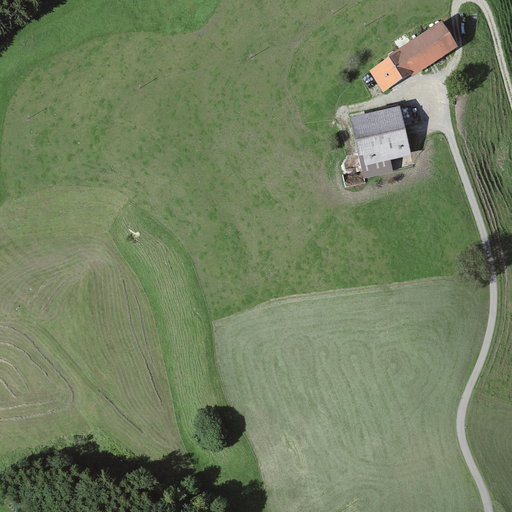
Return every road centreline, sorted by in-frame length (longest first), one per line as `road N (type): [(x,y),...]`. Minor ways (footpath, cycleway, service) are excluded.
road 1 (residential): [(488,511),(460,423),(490,329),(492,272),(445,121)]
road 2 (track): [(0,316),(42,329),(136,428),(192,460),(202,480),(186,511)]
road 3 (residential): [(445,121),(439,85),(418,80),(403,87),(400,101),(409,122),(427,127)]
